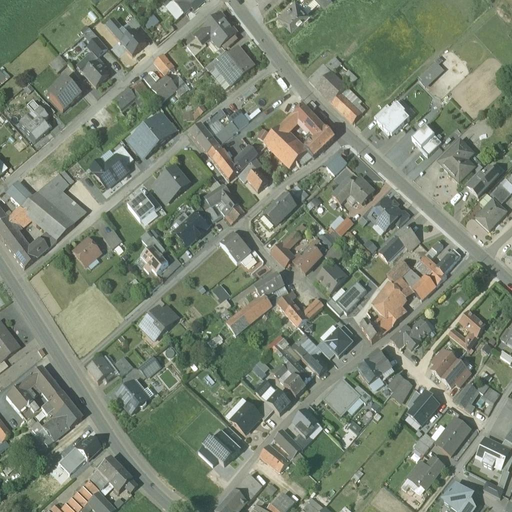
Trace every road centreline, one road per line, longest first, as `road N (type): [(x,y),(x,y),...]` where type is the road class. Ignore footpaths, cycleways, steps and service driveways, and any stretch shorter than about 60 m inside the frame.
road 1 (residential): [(0,190),(219,0)]
road 2 (residential): [(382,341),(306,400),(207,511)]
road 3 (residential): [(184,135),(16,284)]
road 4 (residential): [(71,373),(237,225)]
road 5 (residential): [(482,256),(349,133)]
road 6 (tertiary): [(176,511),(126,457),(71,373)]
road 7 (residential): [(237,225),(349,133)]
road 8 (residential): [(482,256),(382,341)]
road 9 (residential): [(498,272),(415,372)]
road 10 (residential): [(281,58),(184,135)]
